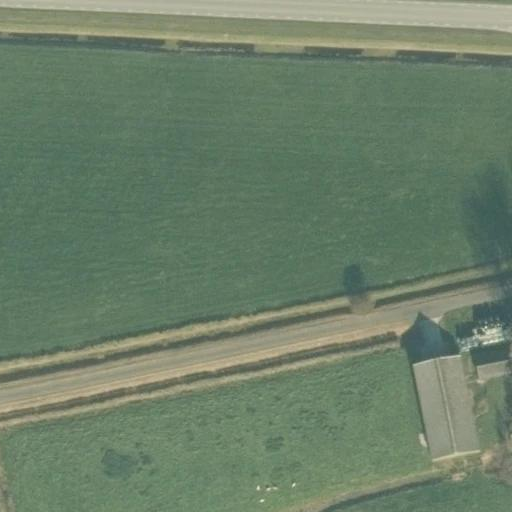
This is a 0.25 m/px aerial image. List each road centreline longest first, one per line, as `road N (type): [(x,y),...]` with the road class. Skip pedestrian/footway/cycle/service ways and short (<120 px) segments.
road 1 (residential): [(511,291),(0,401)]
road 2 (primary): [(511,18),(96,0)]
